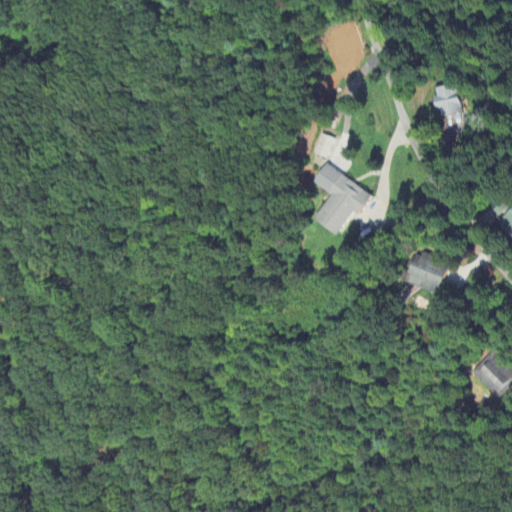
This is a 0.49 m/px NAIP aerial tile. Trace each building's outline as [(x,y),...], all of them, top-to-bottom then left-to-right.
[(437,118),(460,115),(456,86),(433,90),(437,118)] [(327,161),(334,141),(320,136),(313,155),(327,161)] [(335,238),(351,214),(356,218),(370,197),(324,165),(311,184),(329,197),(312,221),(335,238)] [(511,209),(497,227),(511,240),(511,209)] [(410,275),(413,277),(410,283),(438,296),(449,272),(431,263),(433,258),(420,252),(410,275)] [(474,375),(501,401),(511,389),(511,373),(493,355),(474,375)]
